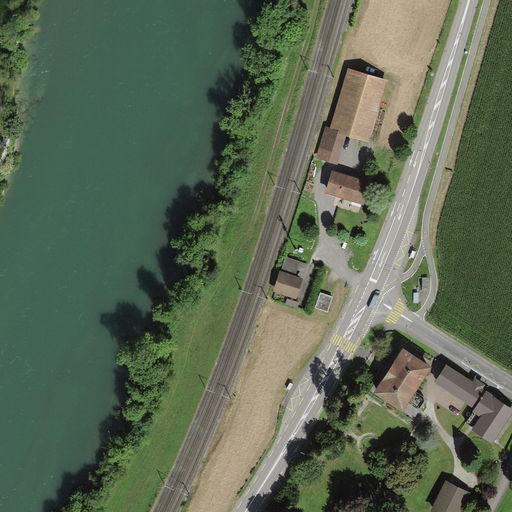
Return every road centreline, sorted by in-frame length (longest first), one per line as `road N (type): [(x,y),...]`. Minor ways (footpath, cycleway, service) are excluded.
road 1 (primary): [(371,295),(468,0)]
road 2 (primary): [(241,511),(371,295)]
road 3 (track): [(425,243),(487,0)]
road 4 (track): [(315,0),(253,221)]
road 5 (tertiary): [(371,295),(511,384)]
